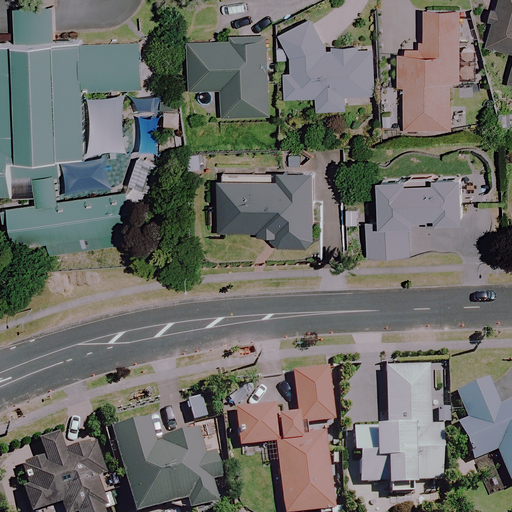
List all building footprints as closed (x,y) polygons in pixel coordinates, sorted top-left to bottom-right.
[(511,0),(493,0),(482,47),(511,54),(511,60),(506,84),(511,85),(511,0)] [(458,9),(421,8),(419,54),(397,53),(395,87),(402,88),(400,129),(448,131),(450,82),(455,82),(458,9)] [(369,94),(369,46),(333,46),(324,46),(304,18),(275,35),(289,56),(289,73),(280,73),(280,98),(313,98),(313,111),(346,110),(346,95),(369,94)] [(266,117),(265,40),(186,41),(187,90),(218,90),(219,117),(266,117)] [(0,200),(5,200),(4,156),(86,155),(85,90),(145,89),(145,43),(57,44),(57,45),(0,45),(0,200)] [(107,158),(63,164),(67,193),(110,188),(107,158)] [(253,237),(274,238),(273,246),(310,247),(312,171),(277,170),(277,180),(224,179),(222,232),(253,232),(253,237)] [(37,206),(6,210),(11,251),(139,236),(134,195),(56,204),(53,175),(33,178),(37,206)] [(416,224),(416,216),(433,216),(433,221),(462,220),(461,177),(374,178),(375,220),(366,220),(366,256),(410,255),(409,224),(416,224)] [(425,427),(423,368),(379,369),(381,429),(349,430),(350,485),(385,484),(385,488),(410,488),(410,483),(440,482),(438,427),(425,427)] [(329,422),(324,370),(290,373),(292,405),(232,410),(235,448),(271,445),(276,511),(328,511),(321,423),(329,422)] [(511,401),(496,408),(485,380),(452,392),(464,422),(451,427),(465,464),(492,454),(506,489),(511,486),(511,401)] [(149,442),(143,421),(107,429),(126,511),(142,511),(180,503),(182,511),(185,511),(215,505),(209,480),(217,479),(211,454),(200,457),(194,432),(149,442)] [(33,440),(38,459),(18,464),(31,511),(103,511),(95,478),(102,476),(93,443),(59,453),(54,434),(33,440)]
